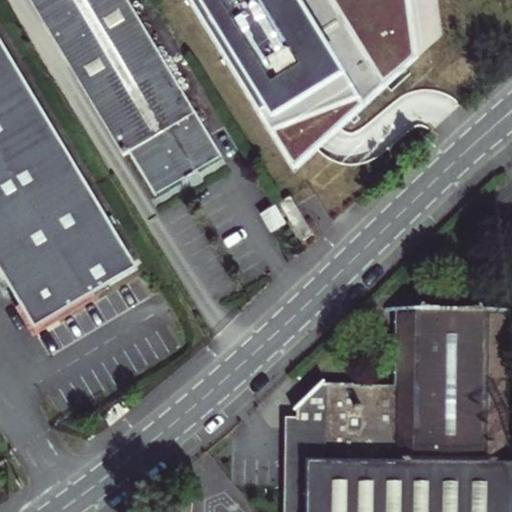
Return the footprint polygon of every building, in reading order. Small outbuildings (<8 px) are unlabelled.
[(222,156),(129,0),(30,0),(124,157),(131,152),(156,196),(222,156)] [(188,0),(295,173),(417,59),(409,0),(188,0)] [(0,36),(0,272),(33,328),(137,267),(0,36)] [(290,198),(280,203),(302,241),(312,235),(290,198)] [(277,206),(262,215),(272,232),(287,223),(277,206)] [(321,388),(294,413),(294,434),(283,434),(282,511),(511,511),(511,466),(503,466),(504,311),(398,308),(397,389),(321,388)]
